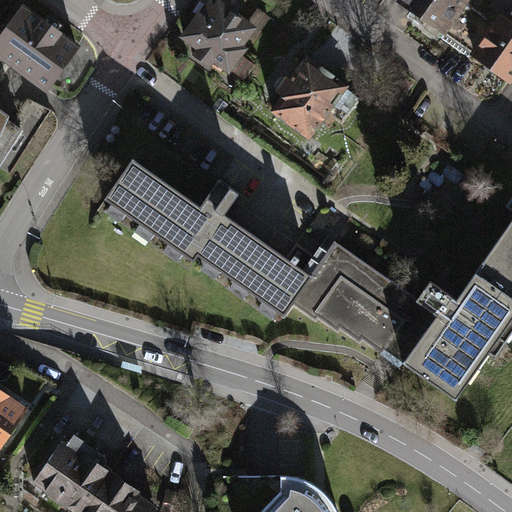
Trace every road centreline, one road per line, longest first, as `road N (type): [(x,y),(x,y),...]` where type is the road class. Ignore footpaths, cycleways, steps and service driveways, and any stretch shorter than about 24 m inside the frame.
road 1 (residential): [(0,304),(308,398),(431,460),(503,511)]
road 2 (residential): [(0,247),(135,46)]
road 3 (residential): [(329,0),(511,128)]
